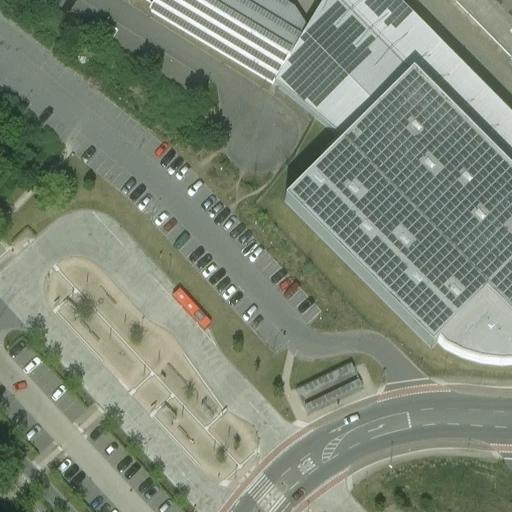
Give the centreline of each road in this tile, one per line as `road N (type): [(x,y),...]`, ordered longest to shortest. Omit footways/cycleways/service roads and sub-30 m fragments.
road 1 (residential): [(93,0),(230,89),(258,136)]
road 2 (residential): [(308,465),(365,431),(420,419),(511,421)]
